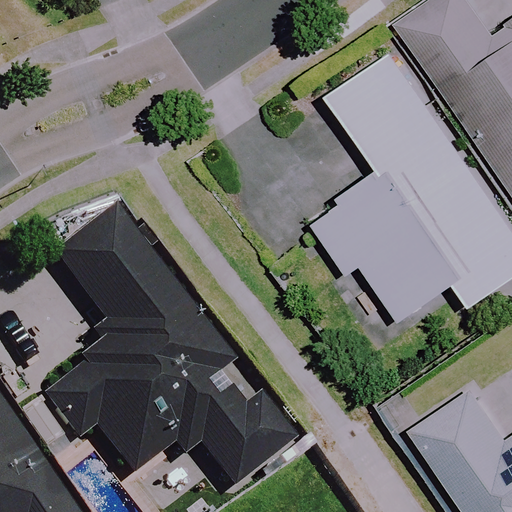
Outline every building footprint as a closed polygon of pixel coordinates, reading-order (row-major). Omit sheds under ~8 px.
[(511,0),(433,0),(397,26),(511,193),(511,0)] [(311,222),(318,233),(349,277),(364,267),(403,323),(457,285),(474,310),(511,283),(511,225),(393,56),(329,101),(380,174),(311,222)] [(254,402),(240,414),(226,396),(214,405),(203,391),(229,371),(110,217),(52,262),(109,334),(38,389),(70,432),(82,423),(128,483),(168,453),(177,464),(192,453),(225,495),(288,446),(254,402)] [(511,511),(511,443),(508,447),(472,394),(415,433),(469,511),(511,511)] [(67,511),(0,415),(0,511),(67,511)]
